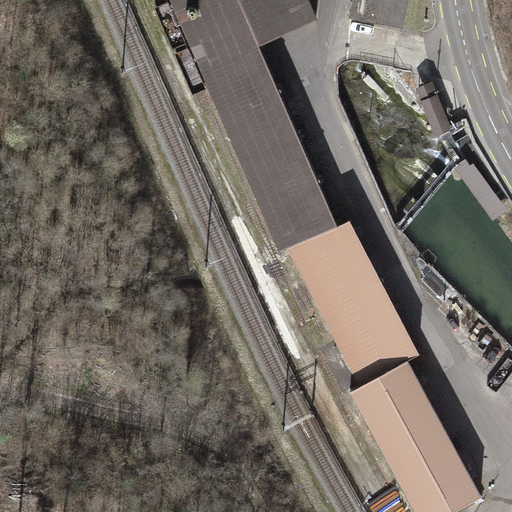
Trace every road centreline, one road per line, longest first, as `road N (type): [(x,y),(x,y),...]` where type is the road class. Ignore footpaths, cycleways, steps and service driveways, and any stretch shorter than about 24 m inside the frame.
road 1 (track): [(0,387),(205,440),(232,459),(265,511)]
road 2 (primary): [(455,0),(472,72),(511,161)]
